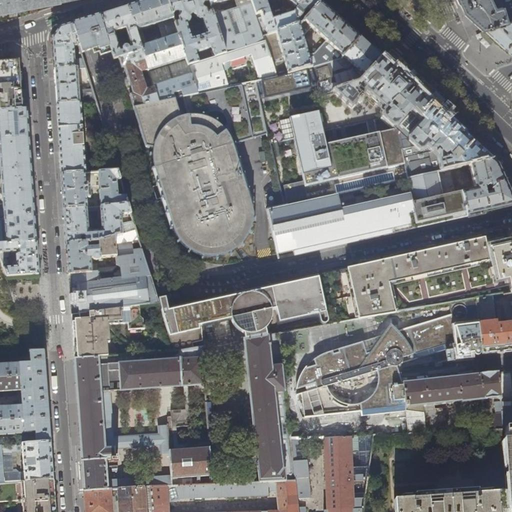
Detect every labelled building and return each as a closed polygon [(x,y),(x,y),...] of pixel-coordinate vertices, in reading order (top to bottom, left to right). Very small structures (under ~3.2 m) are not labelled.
[(0,0),(0,13),(39,6),(70,0),(0,0)] [(148,0),(128,7),(135,30),(163,22),(168,38),(140,47),(142,51),(158,103),(197,94),(166,0),(148,0)] [(166,0),(197,94),(256,82),(276,77),(264,41),(225,53),(212,11),(210,6),(208,0),(166,0)] [(208,0),(210,6),(228,0),(234,0),(237,9),(225,13),(223,10),(220,11),(216,10),(212,11),(225,53),(264,41),(262,36),(257,19),(250,0),(208,0)] [(270,15),(264,0),(250,0),(257,19),(270,15)] [(318,0),(300,0),(294,7),(296,9),(293,13),(271,20),(270,15),(257,19),(262,36),(300,24),(320,2),(318,0)] [(497,15),(490,0),(458,0),(464,12),(474,22),(487,18),(497,15)] [(511,0),(490,0),(497,15),(503,13),(511,10),(511,0)] [(360,38),(342,22),(320,2),(300,24),(262,36),(264,41),(276,77),(311,68),(341,59),(360,38)] [(136,35),(135,30),(128,7),(114,11),(100,15),(112,53),(114,59),(118,58),(142,51),(140,47),(139,43),(136,35)] [(504,18),(503,13),(497,15),(487,18),(474,22),(478,25),(483,30),(506,23),(504,18)] [(112,53),(100,15),(97,16),(95,17),(93,27),(101,52),(102,56),(103,55),(107,54),(112,53)] [(101,52),(93,27),(95,17),(91,18),(82,21),(75,23),(72,24),(78,46),(81,53),(84,53),(91,50),(93,49),(95,54),(101,52)] [(511,53),(511,22),(506,23),(483,30),(496,41),(510,54),(511,53)] [(78,46),(72,24),(59,28),(52,39),(52,44),(53,54),(54,70),(78,69),(85,68),(82,59),(74,59),(74,52),(76,52),(76,49),(74,49),(73,47),(78,46)] [(320,95),(332,91),(358,83),(381,58),(369,47),(360,38),(341,59),(311,68),(320,95)] [(158,103),(142,51),(118,58),(121,69),(125,68),(127,77),(127,78),(129,83),(129,85),(130,85),(133,94),(130,95),(134,108),(158,103)] [(381,117),(395,129),(419,152),(424,151),(427,148),(438,158),(440,172),(450,170),(469,165),(493,160),(469,138),(405,79),(385,61),(381,58),(358,83),(332,91),(351,108),(357,101),(360,104),(362,101),(360,99),(366,92),(377,103),(375,104),(383,112),(382,113),(381,117)] [(0,113),(27,110),(26,100),(26,91),(20,92),(19,76),(18,62),(0,62),(0,113)] [(78,69),(54,70),(55,86),(56,105),(80,104),(78,69)] [(249,202),(232,145),(267,134),(256,82),(197,94),(158,103),(134,108),(140,129),(145,147),(153,148),(152,155),(153,164),(154,169),(153,169),(152,169),(160,195),(171,230),(173,229),(175,235),(177,239),(179,241),(183,246),(187,249),(194,254),(196,255),(205,258),(211,258),(217,258),(220,258),(228,255),(237,250),(241,246),(244,242),(248,237),(250,232),(252,222),(253,216),(252,210),(249,202)] [(84,103),(96,102),(92,90),(83,90),(84,103)] [(84,103),(81,104),(85,174),(98,173),(117,172),(96,102),(84,103)] [(28,129),(27,110),(0,113),(0,157),(4,219),(0,219),(0,245),(36,243),(35,230),(32,177),(28,129)] [(438,158),(427,148),(424,151),(419,152),(395,129),(370,135),(325,145),(317,112),(288,119),(304,187),(403,165),(406,179),(437,172),(440,172),(438,158)] [(287,119),(278,121),(282,140),(291,138),(287,119)] [(493,160),(469,165),(474,189),(461,192),(466,217),(511,206),(511,195),(504,178),(503,176),(498,165),(495,163),(493,160)] [(454,193),(450,170),(440,172),(437,172),(442,196),(454,193)] [(117,172),(98,173),(100,208),(127,206),(125,198),(117,198),(116,181),(119,181),(117,172)] [(442,196),(437,172),(406,179),(409,192),(340,207),(338,195),(267,210),(276,254),(292,251),(294,256),(298,255),(334,247),(361,241),(395,233),(394,232),(394,228),(397,227),(404,226),(405,231),(442,222),(466,217),(461,192),(454,193),(442,196)] [(91,196),(90,185),(85,185),(84,174),(61,175),(63,194),(64,210),(86,209),(85,196),(91,196)] [(120,215),(130,215),(127,206),(100,208),(86,209),(64,210),(65,228),(66,245),(94,243),(99,243),(114,238),(135,232),(132,223),(121,225),(120,215)] [(122,279),(148,275),(135,232),(114,238),(115,243),(132,242),(133,243),(134,243),(135,252),(134,252),(134,257),(116,259),(116,265),(120,267),(122,279)] [(114,238),(99,243),(98,248),(97,249),(94,249),(94,243),(66,245),(67,260),(68,275),(72,275),(96,272),(108,271),(108,268),(97,269),(96,265),(92,265),(93,261),(94,261),(95,261),(98,261),(99,261),(102,261),(102,258),(116,257),(115,243),(114,238)] [(337,271),(318,276),(325,313),(328,325),(339,323),(350,321),(448,304),(476,300),(492,297),(511,293),(511,239),(504,242),(486,246),(484,238),(427,251),(337,271)] [(37,255),(36,243),(0,245),(0,253),(5,254),(5,256),(8,256),(8,253),(16,253),(16,256),(15,256),(16,267),(3,269),(6,277),(39,275),(38,261),(37,255)] [(148,275),(122,279),(97,282),(96,272),(72,275),(73,286),(76,285),(76,287),(77,287),(77,291),(77,292),(77,294),(78,294),(78,295),(79,297),(79,302),(78,303),(78,304),(78,306),(79,306),(79,311),(78,311),(78,314),(139,306),(157,304),(155,297),(148,275)] [(157,300),(159,311),(172,353),(192,349),(192,344),(202,341),(201,326),(231,320),(232,325),(234,328),(236,330),(238,332),(240,333),(243,334),(244,340),(266,336),(264,330),(266,328),(268,325),(270,321),(271,315),(270,311),(275,310),(278,324),(318,315),(320,323),(320,324),(323,325),(325,324),(326,323),(326,322),(325,313),(318,276),(293,281),(247,292),(217,299),(209,300),(202,302),(201,300),(184,298),(181,297),(168,300),(170,309),(166,310),(164,299),(157,300)] [(511,301),(509,302),(511,308),(511,323),(495,326),(492,297),(476,300),(481,352),(482,355),(511,351),(511,301)] [(451,316),(397,332),(389,326),(382,337),(334,351),(321,356),(314,360),(310,362),(306,367),(300,374),(298,382),(296,390),(314,385),(315,390),(301,395),(303,418),(345,414),(347,405),(344,405),(341,403),(337,402),(334,400),(332,398),(329,393),(326,390),(325,387),(377,372),(378,377),(377,382),(377,385),(375,391),(371,396),(368,400),(364,403),(359,404),(360,412),(360,417),(405,412),(403,383),(401,384),(396,368),(400,364),(411,361),(454,348),(455,358),(463,357),(470,356),(469,354),(481,352),(476,300),(448,304),(449,309),(454,307),(456,306),(458,306),(461,307),(462,308),(464,310),(465,312),(465,315),(464,316),(463,318),(461,320),(459,320),(456,320),(454,319),(452,318),(451,316)] [(143,327),(142,321),(140,321),(139,306),(78,314),(71,315),(72,322),(74,360),(107,357),(106,343),(109,343),(108,335),(105,335),(105,326),(128,325),(128,331),(144,330),(144,327),(143,327)] [(241,343),(249,415),(256,483),(267,482),(275,482),(294,481),(289,439),(282,366),(269,367),(266,336),(240,339),(241,343)] [(205,385),(203,347),(192,349),(172,353),(107,357),(74,360),(76,389),(79,428),(82,468),(84,492),(110,490),(118,489),(149,487),(168,486),(212,484),(209,448),(176,450),(172,387),(205,385)] [(0,365),(0,434),(24,433),(24,434),(35,433),(35,444),(50,443),(49,428),(47,398),(45,366),(44,352),(29,353),(29,363),(19,364),(0,365)] [(511,399),(510,377),(511,377),(511,371),(497,374),(500,399),(500,404),(503,430),(504,429),(511,429),(511,399)] [(500,399),(497,374),(469,376),(403,383),(405,412),(426,413),(425,410),(425,409),(425,406),(441,404),(441,405),(444,405),(444,404),(460,402),(460,403),(462,403),(462,402),(480,401),(483,401),(482,400),(498,399),(498,400),(500,399)] [(360,412),(359,404),(357,405),(352,406),(347,405),(345,414),(360,412)] [(427,429),(426,413),(405,412),(407,434),(427,433),(427,429)] [(511,511),(511,429),(504,429),(505,441),(502,441),(504,469),(507,469),(508,491),(478,494),(478,489),(414,494),(415,498),(394,500),(394,511),(511,511)] [(361,511),(371,436),(351,436),(323,438),(325,475),(326,511),(323,511),(322,511),(361,511)] [(295,481),(296,499),(302,499),(308,498),(306,468),(303,438),(289,439),(294,481),(295,481)] [(0,484),(53,480),(52,461),(50,443),(35,444),(0,446),(0,484)] [(55,511),(53,480),(0,484),(0,502),(21,501),(21,511),(55,511)] [(304,511),(304,507),(297,507),(297,503),(296,499),(295,481),(294,481),(275,482),(276,491),(277,500),(277,504),(277,508),(278,511),(257,511),(168,511),(168,502),(168,486),(149,487),(151,511),(304,511)] [(268,492),(267,482),(256,483),(212,484),(168,486),(168,502),(181,499),(207,498),(268,496),(268,492)] [(267,482),(268,492),(276,491),(275,482),(267,482)] [(151,511),(149,487),(118,489),(119,511),(151,511)] [(112,511),(110,490),(84,492),(84,505),(84,511),(112,511)]
